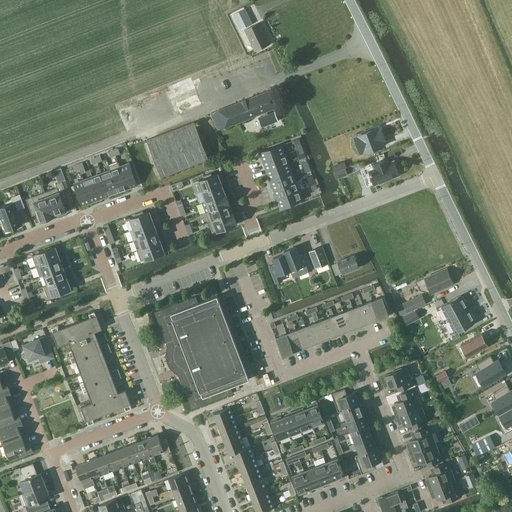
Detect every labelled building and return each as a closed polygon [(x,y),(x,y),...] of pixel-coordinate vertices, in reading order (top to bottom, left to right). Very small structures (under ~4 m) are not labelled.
[(245,8),(233,14),(240,30),(252,24),(245,8)] [(255,50),(269,43),(260,23),(245,30),(255,50)] [(181,115),(203,105),(193,84),(171,94),(181,115)] [(277,107),(270,90),(218,111),(225,127),(263,113),(264,116),(259,117),(262,126),(278,120),(275,112),(268,114),(267,111),(277,107)] [(194,121),(147,140),(161,177),(209,159),(194,121)] [(380,127),(356,136),(363,153),(382,145),(380,140),(385,138),(380,127)] [(260,153),(263,162),(286,154),(282,144),(260,153)] [(286,154),(263,162),(267,171),(289,163),(286,154)] [(398,158),(395,160),(400,171),(404,170),(398,158)] [(374,164),(367,167),(373,184),(375,183),(378,182),(384,180),(399,174),(394,161),(389,163),(387,159),(374,164)] [(118,162),(109,165),(119,192),(128,189),(118,162)] [(118,162),(128,189),(137,185),(129,163),(120,166),(118,162)] [(289,163),(267,171),(270,180),(292,172),(289,163)] [(110,170),(102,173),(110,195),(119,192),(109,165),(110,170)] [(55,168),(58,180),(66,179),(63,166),(55,168)] [(292,172),(270,180),(274,189),(296,181),(292,172)] [(102,173),(93,176),(101,199),(110,195),(102,173)] [(199,181),(203,191),(222,184),(218,174),(212,176),(211,173),(203,176),(205,179),(199,181)] [(93,176),(84,180),(92,202),(101,199),(93,176)] [(57,187),(45,192),(54,215),(66,211),(64,204),(73,200),(74,200),(66,180),(56,184),(57,187)] [(92,202),(84,180),(74,183),(82,205),(92,202)] [(182,180),(170,185),(173,191),(184,187),(182,180)] [(296,181),(274,189),(277,198),(299,190),(296,181)] [(206,201),(202,202),(226,194),(226,193),(225,193),(222,184),(203,191),(206,201)] [(299,190),(277,198),(280,208),(303,199),(299,190)] [(54,215),(45,192),(26,199),(32,216),(38,213),(41,221),(54,216),(54,215)] [(25,207),(20,194),(11,197),(14,203),(0,208),(0,212),(7,230),(22,224),(17,210),(25,207)] [(226,194),(202,202),(206,212),(230,203),(226,194)] [(230,203),(206,212),(209,222),(233,213),(233,212),(232,213),(229,204),(230,204),(230,203)] [(131,219),(135,229),(153,222),(150,212),(144,214),(143,211),(135,214),(136,217),(131,219)] [(233,213),(209,222),(213,232),(237,223),(233,213)] [(138,238),(134,240),(157,232),(153,222),(135,229),(138,238)] [(157,232),(134,240),(137,250),(161,242),(157,232)] [(161,242),(137,250),(141,261),(164,252),(161,242)] [(322,246),(310,251),(316,268),(328,263),(322,246)] [(32,256),(36,266),(59,257),(56,247),(32,256)] [(291,270),(294,278),(306,273),(305,272),(312,270),(305,253),(299,255),(296,247),(283,251),(284,254),(291,270)] [(291,270),(284,254),(273,258),(275,264),(269,266),(276,283),(282,280),(280,274),(291,270)] [(342,274),(359,267),(354,255),(338,261),(338,262),(332,265),(336,275),(342,273),(342,274)] [(59,257),(36,266),(36,267),(40,276),(44,275),(63,268),(59,257)] [(327,267),(316,271),(319,281),(331,276),(327,267)] [(48,284),(43,286),(44,286),(67,278),(63,268),(44,275),(48,284)] [(432,293),(453,283),(447,268),(425,278),(432,293)] [(67,278),(44,286),(48,297),(58,293),(59,296),(67,293),(65,290),(71,288),(67,278)] [(249,379),(220,302),(217,295),(198,303),(196,296),(154,312),(192,409),(233,393),(230,386),(249,379)] [(422,295),(398,306),(402,315),(426,304),(422,295)] [(460,295),(436,308),(443,321),(468,308),(467,307),(464,302),(466,301),(463,295),(461,296),(460,295)] [(372,301),(379,318),(389,315),(385,305),(386,304),(384,297),(372,301)] [(370,322),(379,318),(372,301),(363,305),(370,322)] [(360,326),(370,322),(363,305),(353,308),(360,326)] [(351,329),(360,326),(353,308),(344,312),(351,329)] [(468,308),(443,321),(451,334),(475,321),(474,320),(476,319),(472,313),(471,314),(468,309),(468,308)] [(341,333),(351,329),(344,312),(334,316),(341,333)] [(413,321),(410,314),(403,317),(407,324),(413,321)] [(116,393),(93,332),(103,328),(97,315),(53,331),(58,345),(69,341),(91,400),(94,399),(95,402),(81,407),(87,421),(131,404),(126,390),(116,393)] [(332,337),(341,333),(334,316),(325,319),(332,337)] [(322,340),(332,337),(325,319),(315,323),(322,340)] [(312,344),(322,340),(315,323),(306,326),(312,344)] [(303,348),(312,344),(306,326),(296,330),(303,348)] [(293,351),(303,348),(296,330),(287,334),(293,351)] [(482,333),(461,344),(461,345),(462,344),(468,355),(487,345),(481,334),(482,333)] [(283,355),(293,351),(287,334),(276,338),(279,347),(280,346),(283,355)] [(54,357),(46,336),(24,344),(26,351),(25,352),(23,353),(23,354),(23,356),(24,358),(26,359),(27,358),(29,358),(30,360),(44,354),(46,360),(54,357)] [(0,365),(10,362),(8,358),(16,355),(11,341),(3,344),(4,347),(0,348),(0,365)] [(491,355),(477,363),(480,370),(477,371),(484,384),(505,372),(498,360),(495,362),(491,355)] [(394,372),(381,377),(385,386),(389,385),(390,387),(397,384),(399,390),(414,384),(411,378),(407,367),(403,369),(402,367),(393,370),(394,372)] [(447,371),(439,376),(444,386),(452,382),(447,371)] [(0,393),(10,389),(7,383),(3,385),(0,377),(0,393)] [(422,392),(430,389),(427,382),(419,385),(422,392)] [(507,385),(493,393),(497,399),(494,400),(497,406),(500,412),(511,405),(511,390),(511,391),(507,385)] [(343,409),(360,403),(358,398),(360,397),(357,391),(347,394),(344,388),(331,393),(338,411),(343,409)] [(396,415),(422,405),(415,388),(401,393),(403,399),(395,402),(396,404),(392,406),(396,415)] [(0,410),(11,407),(7,397),(12,396),(10,389),(0,393),(0,410)] [(306,408),(313,426),(324,421),(317,402),(309,405),(310,407),(306,408)] [(360,403),(343,409),(347,421),(366,413),(364,407),(362,408),(360,403)] [(422,405),(396,415),(399,424),(403,423),(404,425),(412,422),(414,427),(428,422),(422,405)] [(511,405),(500,412),(504,418),(507,424),(510,423),(511,426),(511,405)] [(0,428),(21,420),(19,414),(14,416),(11,407),(0,410),(0,428)] [(218,424),(234,418),(230,407),(214,413),(218,424)] [(301,430),(313,426),(306,408),(299,411),(299,409),(294,411),(301,430)] [(290,434),(301,430),(294,411),(288,413),(288,415),(283,417),(290,434)] [(351,432),(369,425),(367,420),(368,420),(366,413),(347,421),(351,432)] [(279,439),(290,434),(283,417),(278,419),(278,417),(271,420),(279,439)] [(222,434),(238,427),(234,418),(218,424),(222,434)] [(0,433),(4,444),(23,437),(19,428),(24,427),(21,420),(0,428),(0,433)] [(470,428),(467,421),(460,425),(460,424),(459,425),(463,432),(470,428)] [(356,443),(375,436),(372,430),(371,430),(369,425),(351,432),(356,443)] [(410,453),(436,443),(429,426),(415,431),(417,437),(410,440),(411,442),(407,444),(410,453)] [(226,444),(242,438),(238,427),(222,434),(226,444)] [(148,438),(154,455),(164,451),(165,454),(171,452),(166,439),(161,441),(158,434),(148,438)] [(490,435),(472,444),(477,455),(495,446),(490,435)] [(360,454),(377,448),(375,443),(377,442),(375,436),(356,443),(360,454)] [(23,437),(4,444),(10,460),(33,451),(31,445),(26,447),(23,437)] [(148,438),(137,442),(143,459),(149,456),(152,463),(156,461),(154,455),(148,438)] [(234,452),(246,447),(242,438),(226,444),(230,454),(234,452)] [(137,442),(127,446),(133,463),(137,461),(143,459),(137,442)] [(436,443),(410,453),(414,462),(418,460),(418,462),(426,460),(428,465),(442,460),(436,443)] [(498,449),(502,455),(511,451),(507,444),(498,449)] [(238,462),(254,456),(250,445),(246,447),(234,452),(238,462)] [(117,450),(123,467),(133,463),(127,446),(117,450)] [(377,448),(360,454),(355,456),(362,474),(375,469),(373,462),(383,458),(381,452),(379,453),(377,448)] [(113,470),(123,467),(117,450),(107,454),(113,470)] [(103,474),(113,470),(107,454),(97,458),(103,474)] [(242,472),(258,466),(254,456),(238,462),(242,472)] [(87,462),(93,478),(103,474),(97,458),(87,462)] [(326,462),(333,479),(338,478),(339,479),(345,477),(338,458),(326,462)] [(347,472),(351,471),(347,460),(343,461),(347,472)] [(78,472),(73,474),(79,491),(95,485),(93,478),(87,462),(76,466),(78,472)] [(328,481),(333,479),(326,462),(315,466),(322,485),(329,483),(328,481)] [(429,489),(451,480),(455,479),(448,462),(434,467),(437,473),(429,476),(430,478),(426,480),(429,489)] [(34,463),(20,468),(22,475),(21,476),(20,478),(20,479),(25,493),(46,485),(42,476),(44,475),(43,472),(38,474),(34,463)] [(246,483),(262,477),(258,466),(242,472),(246,483)] [(316,488),(322,485),(315,466),(304,471),(311,488),(316,486),(316,488)] [(306,490),(311,488),(304,471),(292,475),(300,494),(306,492),(306,490)] [(173,488),(189,482),(185,472),(169,478),(173,488)] [(250,493),(266,487),(262,477),(246,483),(250,493)] [(128,480),(122,482),(126,492),(131,490),(132,489),(130,485),(128,480)] [(451,480),(429,489),(433,498),(437,496),(438,498),(445,495),(447,501),(462,496),(459,490),(455,491),(451,480)] [(177,499),(193,492),(189,482),(173,488),(177,499)] [(28,511),(49,504),(47,499),(52,497),(51,494),(49,494),(46,485),(25,493),(30,504),(26,506),(28,511)] [(254,503),(270,497),(266,487),(250,493),(254,503)] [(173,489),(154,493),(156,500),(174,495),(173,489)] [(383,509),(406,500),(403,494),(400,495),(398,490),(389,493),(389,494),(379,498),(383,509)] [(180,505),(175,507),(176,511),(181,509),(197,503),(193,492),(177,499),(180,505)] [(254,503),(257,511),(260,511),(274,507),(270,497),(254,503)] [(100,505),(103,511),(112,511),(125,507),(123,502),(119,504),(117,499),(100,505)] [(383,509),(384,511),(405,511),(406,511),(405,508),(408,507),(407,504),(406,500),(383,509)] [(181,509),(176,511),(200,511),(197,503),(181,509)]
